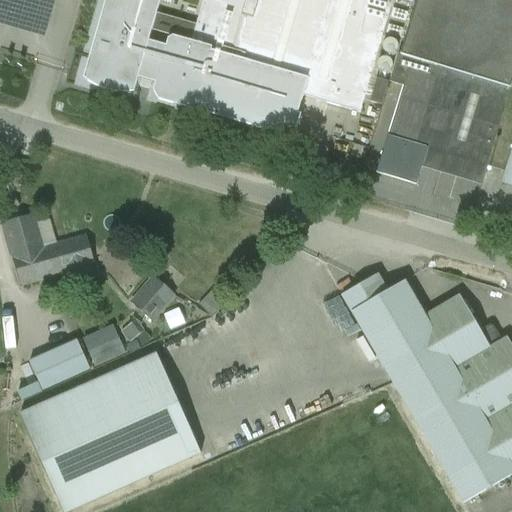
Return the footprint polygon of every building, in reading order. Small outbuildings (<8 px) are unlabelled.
[(106,0),(84,76),(83,80),(94,88),(106,93),(119,95),(132,94),(133,90),(137,77),(155,83),(153,92),(157,100),(287,138),(295,134),(300,115),(297,115),(302,97),(359,114),(365,95),(381,38),(392,0),(398,0),(413,4),(414,0),(106,0)] [(416,187),(421,169),(427,151),(473,164),(486,168),(511,82),(511,0),(417,0),(400,56),(397,55),(393,66),(388,84),(402,88),(376,174),(416,187)] [(376,79),(369,103),(381,106),(388,83),(376,79)] [(511,148),(501,186),(511,189),(511,148)] [(11,258),(43,249),(34,215),(2,224),(11,258)] [(11,258),(19,287),(62,275),(64,283),(94,274),(92,268),(95,267),(86,237),(43,249),(11,258)] [(511,348),(506,339),(489,349),(459,297),(424,318),(404,283),(386,293),(377,276),(341,297),(462,505),(511,476),(511,348)] [(151,279),(128,305),(151,325),(174,299),(151,279)] [(170,330),(186,323),(180,309),(164,315),(170,330)] [(144,333),(135,321),(127,328),(120,333),(129,344),(135,339),(142,348),(150,341),(144,333)] [(88,354),(95,368),(125,354),(118,340),(88,354)] [(76,342),(29,363),(42,392),(90,371),(76,342)] [(62,511),(72,511),(200,455),(156,356),(20,416),(62,511)] [(20,403),(42,394),(38,384),(16,393),(20,403)]
